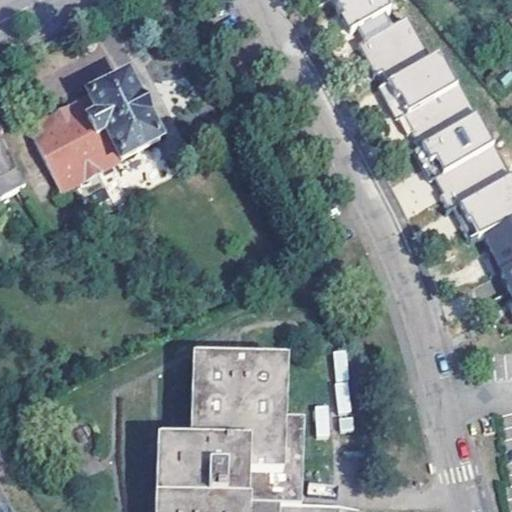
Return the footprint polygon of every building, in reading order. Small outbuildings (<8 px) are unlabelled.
[(132,0),(155,43),(186,27),(170,0),(132,0)] [(337,0),(375,74),(423,50),(406,16),(395,22),(384,0),(337,0)] [(492,38),(500,47),(511,37),(511,26),(508,23),(492,38)] [(38,127),(35,121),(27,126),(63,196),(160,145),(127,81),(38,127)] [(0,198),(25,187),(0,138),(0,198)] [(511,268),(497,276),(511,306),(511,307),(506,310),(511,323),(511,268)] [(168,447),(167,511),(285,511),(285,504),(298,503),(296,420),(280,419),(278,363),(200,365),(200,446),(168,447)]
